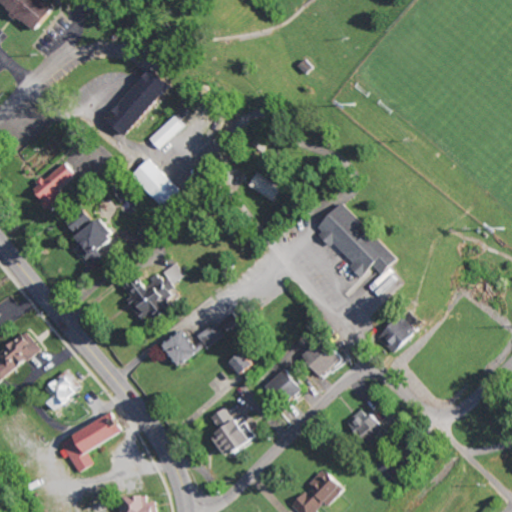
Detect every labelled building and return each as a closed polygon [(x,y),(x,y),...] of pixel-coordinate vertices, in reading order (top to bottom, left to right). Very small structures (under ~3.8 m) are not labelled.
[(44,32),(67,6),(59,0),(9,0),(23,12),(22,13),(44,32)] [(182,84),(162,66),(116,118),(136,136),(182,84)] [(193,127),(184,116),(155,139),(164,150),(193,127)] [(189,196),(153,159),(135,177),(170,214),(189,196)] [(63,188),(82,173),(72,162),(38,188),(57,212),(73,200),(63,188)] [(255,189),(280,200),(287,185),(262,174),(255,189)] [(409,259),(351,203),(325,230),(372,277),(383,265),(393,275),(409,259)] [(111,217),(101,224),(90,209),(73,221),(85,239),(81,242),(99,267),(113,257),(108,249),(125,237),(111,217)] [(190,277),(183,264),(170,271),(177,285),(190,277)] [(152,324),(177,310),(172,301),(179,297),(164,271),(132,289),(152,324)] [(236,331),(249,322),(243,313),(230,322),(236,331)] [(402,354),(426,336),(410,315),(386,333),(402,354)] [(231,337),(223,324),(205,336),(213,349),(231,337)] [(49,347),(33,331),(0,363),(0,380),(8,388),(49,347)] [(172,345),(185,367),(207,353),(194,332),(172,345)] [(329,376),(352,362),(337,338),(313,352),(329,376)] [(239,361),(248,375),(261,367),(253,353),(239,361)] [(290,403),(311,384),(296,367),(275,386),(290,403)] [(73,373),(48,396),(63,413),(89,390),(73,373)] [(389,425),(375,405),(352,421),(366,441),(389,425)] [(215,418),(236,455),(264,440),(254,422),(246,427),(235,407),(215,418)] [(93,454),(130,432),(118,413),(65,444),(83,475),(99,465),(93,454)] [(304,511),(323,511),(335,502),(337,504),(353,489),(335,469),(297,504),(304,511)] [(162,511),(162,501),(153,502),(153,496),(127,497),(127,511),(162,511)]
